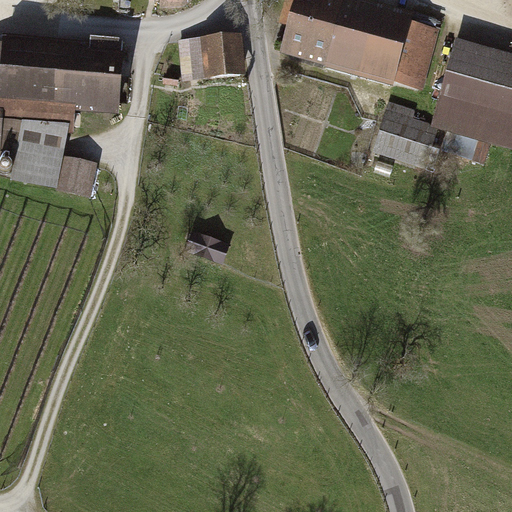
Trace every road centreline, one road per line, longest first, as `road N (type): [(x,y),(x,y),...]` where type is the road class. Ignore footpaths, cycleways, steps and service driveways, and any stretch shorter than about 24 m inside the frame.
road 1 (unclassified): [(251,0),(275,235),(328,378),(401,511)]
road 2 (track): [(20,511),(50,411),(123,228),(151,31)]
